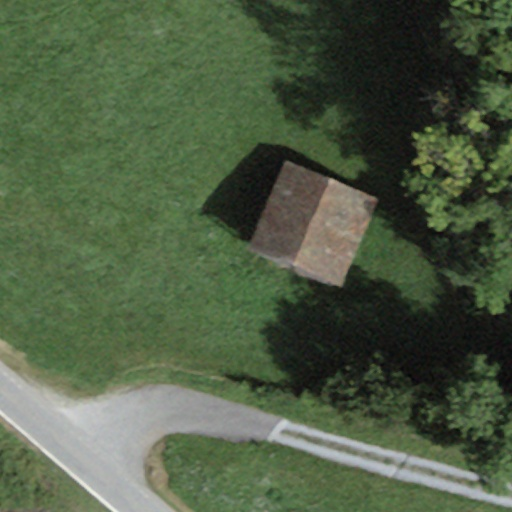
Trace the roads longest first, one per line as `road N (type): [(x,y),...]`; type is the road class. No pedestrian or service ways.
road 1 (track): [(96,458),(130,424),(195,410),(511,493)]
road 2 (tertiary): [(154,511),(0,387)]
